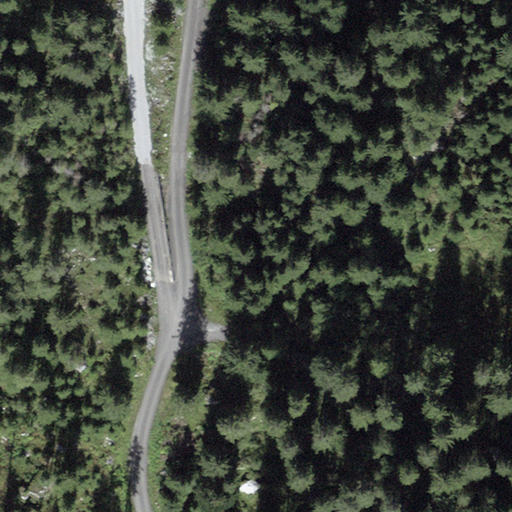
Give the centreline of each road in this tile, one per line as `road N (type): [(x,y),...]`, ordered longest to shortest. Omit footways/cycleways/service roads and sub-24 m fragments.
road 1 (track): [(153,511),(138,445),(172,332),(188,309),(204,0)]
road 2 (track): [(172,332),(149,0)]
